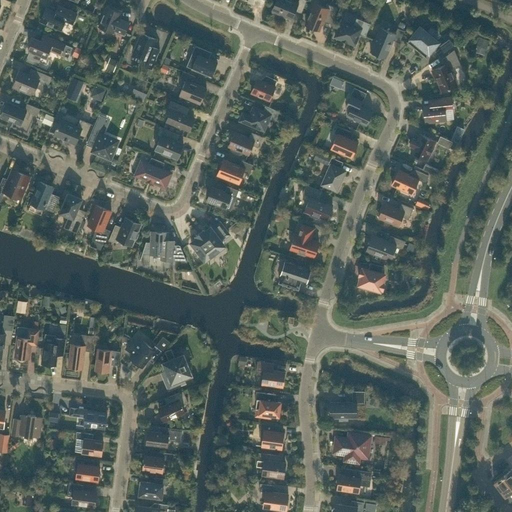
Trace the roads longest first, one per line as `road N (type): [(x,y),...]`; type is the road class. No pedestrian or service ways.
road 1 (residential): [(317,337),(395,100),(368,78),(253,33)]
road 2 (residential): [(0,151),(175,218),(253,33)]
road 3 (residential): [(116,511),(127,429),(119,400),(0,386)]
road 4 (residential): [(310,511),(304,396),(317,337)]
